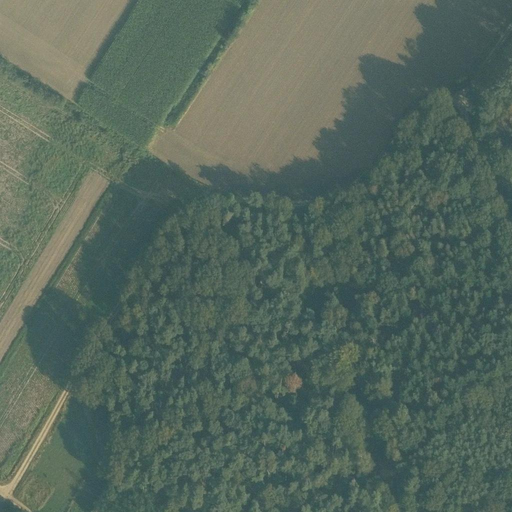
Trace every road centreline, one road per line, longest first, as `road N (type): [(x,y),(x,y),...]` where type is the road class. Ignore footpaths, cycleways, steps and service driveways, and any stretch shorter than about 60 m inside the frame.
road 1 (track): [(9,497),(171,212),(202,202),(307,209),(352,193),(433,108),(466,99)]
road 2 (track): [(318,205),(380,472)]
road 3 (track): [(511,223),(478,158),(466,99)]
